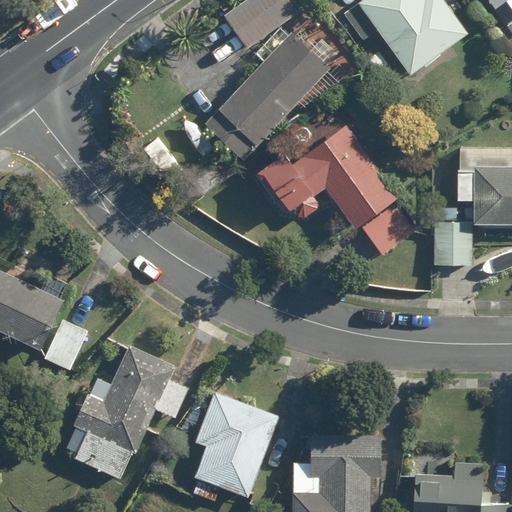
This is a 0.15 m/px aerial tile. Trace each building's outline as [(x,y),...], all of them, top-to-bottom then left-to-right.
[(244,0),(225,13),(249,47),(299,12),(291,0),(244,0)] [(380,28),(412,73),(470,31),(447,0),(361,0),(346,11),(366,39),(380,28)] [(207,122),(245,158),(332,67),(329,64),(340,52),(323,36),(312,48),(293,30),(207,122)] [(396,198),(399,196),(348,123),(294,161),(287,151),(261,170),(273,187),(275,185),(291,209),(316,191),(317,192),(328,184),(357,226),(362,222),(383,252),(417,229),(396,198)] [(476,198),(476,222),(511,221),(511,164),(476,164),(476,168),(459,168),(459,198),(476,198)] [(436,263),(474,263),(475,220),(436,220),(436,263)] [(0,327),(43,347),(66,298),(0,267),(0,327)] [(90,330),(65,318),(47,355),(72,367),(90,330)] [(178,415),(190,385),(172,378),(178,363),(112,335),(75,421),(78,422),(68,445),(79,450),(76,457),(122,477),(135,448),(139,450),(157,406),(178,415)] [(0,457),(37,424),(0,382),(0,457)] [(197,474),(250,495),(282,413),(217,388),(196,439),(208,444),(197,474)] [(372,511),(373,475),(383,475),(384,433),(313,432),(313,460),(295,460),(294,511),(372,511)] [(511,511),(511,501),(484,501),(485,461),(457,460),(456,472),(417,471),(415,511),(511,511)]
